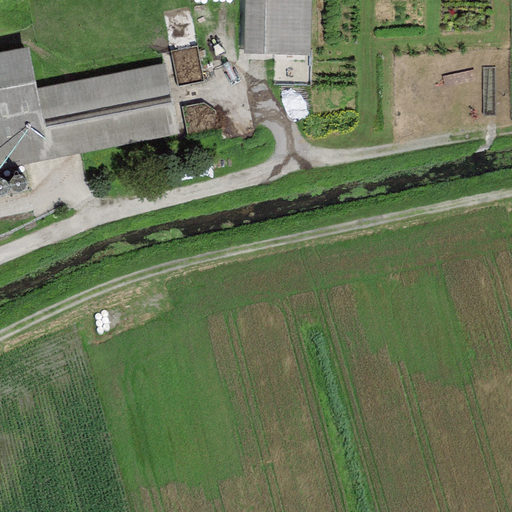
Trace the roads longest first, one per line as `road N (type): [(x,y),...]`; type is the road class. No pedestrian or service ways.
road 1 (track): [(0,343),(124,282),(511,190)]
road 2 (track): [(278,163),(511,120)]
